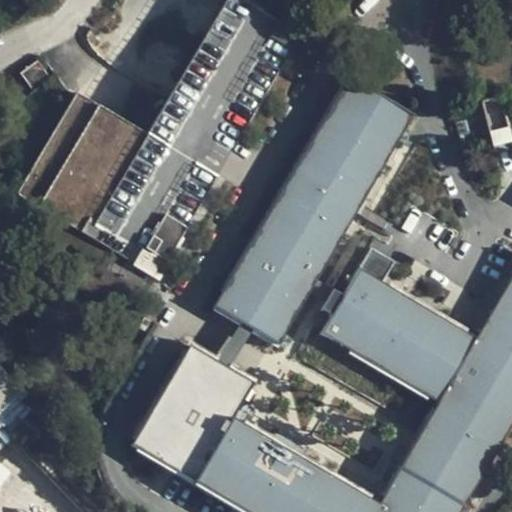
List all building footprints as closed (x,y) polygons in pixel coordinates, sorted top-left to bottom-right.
[(81,94),(19,193),(152,276),(301,37),(240,0),(227,0),(144,133),(81,94)] [(51,77),(38,59),(21,72),(33,90),(51,77)] [(349,78),(214,308),(239,323),(251,330),(278,346),(412,118),(349,78)] [(511,140),(501,97),(483,102),(494,145),(511,140)] [(511,277),(475,340),(358,271),(357,271),(319,336),(437,405),(398,472),(462,510),(511,425),(511,277)] [(226,371),(251,330),(239,323),(214,364),(226,371)] [(243,511),(461,511),(462,510),(398,472),(376,508),(232,423),(253,387),(226,371),(214,364),(189,349),(132,446),(243,511)] [(0,462),(0,486),(10,468),(0,462)]
